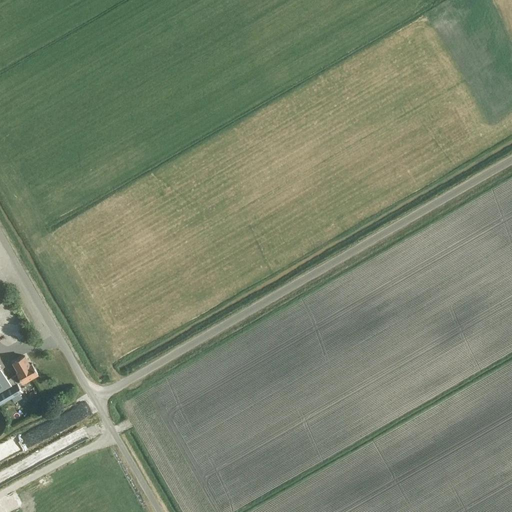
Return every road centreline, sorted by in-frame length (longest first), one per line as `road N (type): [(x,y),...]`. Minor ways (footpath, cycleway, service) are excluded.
road 1 (unclassified): [(104,393),(511,159)]
road 2 (unclassified): [(104,393),(0,216)]
road 3 (unclassified): [(172,511),(104,393)]
